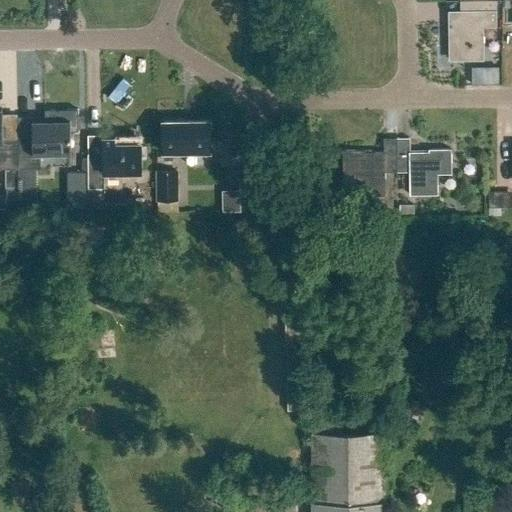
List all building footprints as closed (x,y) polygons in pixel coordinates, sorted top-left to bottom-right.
[(481,58),(481,26),(495,26),(495,2),(486,2),(460,2),(460,22),(451,23),(451,59),(481,58)] [(2,111),(0,111),(0,170),(17,170),(17,141),(2,141),(2,111)] [(17,141),(17,170),(39,170),(39,157),(70,157),(70,133),(79,133),(79,111),(45,111),(46,122),(33,122),(33,140),(17,141)] [(210,122),(163,122),(164,159),(173,159),(173,154),(211,153),(210,122)] [(386,196),(386,173),(398,173),(397,139),(385,139),(385,153),(366,153),(366,150),(344,150),(344,175),(358,175),(358,196),(386,196)] [(451,150),(430,150),(430,152),(412,152),(411,139),(397,139),(398,173),(411,172),(411,196),(439,195),(438,174),(452,174),(451,150)] [(102,157),(88,157),(88,191),(105,191),(105,188),(122,188),(122,178),(141,178),(141,146),(114,147),(114,141),(102,142),(102,157)] [(180,200),(179,169),(156,170),(156,200),(180,200)] [(284,296),(285,346),(287,346),(288,409),(309,408),(307,296),(284,296)] [(395,401),(388,417),(406,425),(414,409),(395,401)] [(387,511),(388,500),(386,500),(385,410),(312,410),(312,502),(312,511),(387,511)]
